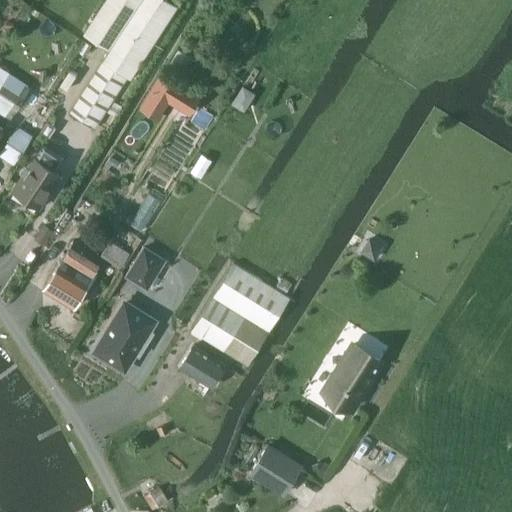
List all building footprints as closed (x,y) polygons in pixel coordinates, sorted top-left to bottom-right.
[(108,51),(69,112),(95,128),(126,77),(130,79),(177,4),(170,0),(104,0),(83,34),(108,51)] [(7,71),(0,81),(0,112),(19,123),(0,150),(0,152),(14,162),(53,101),(54,100),(44,94),(7,71)] [(162,72),(141,107),(158,117),(169,100),(189,113),(200,96),(180,83),(162,72)] [(37,206),(59,172),(58,172),(66,159),(45,145),(37,158),(36,157),(14,190),(37,206)] [(74,306),(102,258),(75,241),(45,288),(74,306)] [(143,243),(124,274),(148,289),(167,258),(143,243)] [(247,365),(290,296),(233,261),(192,330),(247,365)] [(154,322),(126,305),(114,323),(110,329),(97,352),(125,369),(154,322)] [(351,338),(318,390),(353,412),(386,360),(351,338)] [(180,366),(211,385),(225,363),(193,344),(180,366)] [(267,441),(248,473),(283,495),(303,463),(267,441)]
